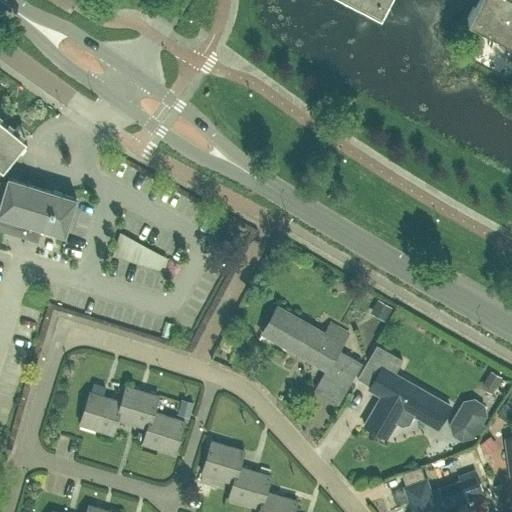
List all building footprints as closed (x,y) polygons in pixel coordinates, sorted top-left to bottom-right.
[(511,0),(347,0),(379,17),(388,0),(467,0),(473,3),(465,17),(511,42),(511,0)] [(0,228),(37,240),(41,227),(63,234),(75,196),(7,174),(4,182),(0,179),(0,164),(24,135),(0,115),(0,228)] [(165,273),(172,255),(124,236),(117,254),(165,273)] [(322,332),(277,306),(261,332),(325,369),(314,389),(338,403),(361,363),(338,349),(348,332),(329,321),(322,332)] [(236,338),(224,332),(215,350),(227,356),(236,338)] [(401,359),(374,345),(355,379),(369,387),(368,389),(380,396),(364,425),(386,438),(395,421),(401,424),(408,421),(412,414),(436,427),(449,405),(393,374),(401,359)] [(501,377),(489,372),(481,388),(492,394),(501,377)] [(114,417),(116,418),(146,428),(152,411),(157,396),(124,385),(119,401),(114,417)] [(114,417),(119,401),(88,391),(78,423),(111,433),(116,418),(114,417)] [(146,428),(141,443),(173,453),(183,421),(152,411),(146,428)] [(233,483),(238,465),(242,450),(211,441),(201,473),(232,483),(233,483)] [(260,508),(265,491),(270,475),(238,465),(233,483),(232,483),(227,498),(259,507),(260,508)] [(482,494),(472,470),(458,475),(460,480),(430,491),(425,477),(403,486),(412,511),(461,511),(471,508),(468,500),(482,494)] [(292,511),(296,500),(265,491),(260,508),(259,507),(257,511),(292,511)]
